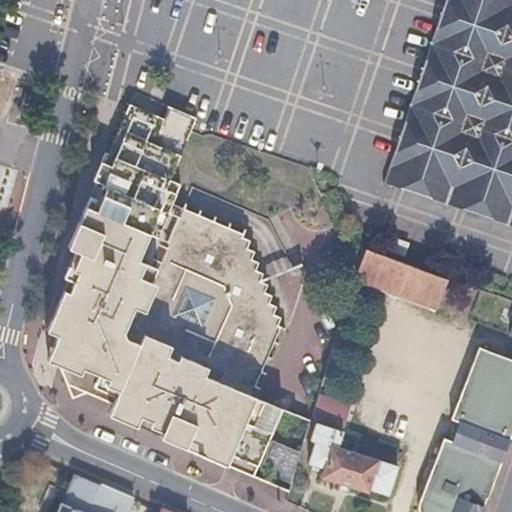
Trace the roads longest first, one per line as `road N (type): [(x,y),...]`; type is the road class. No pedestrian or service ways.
road 1 (secondary): [(3,338),(90,0)]
road 2 (residential): [(223,511),(88,453)]
